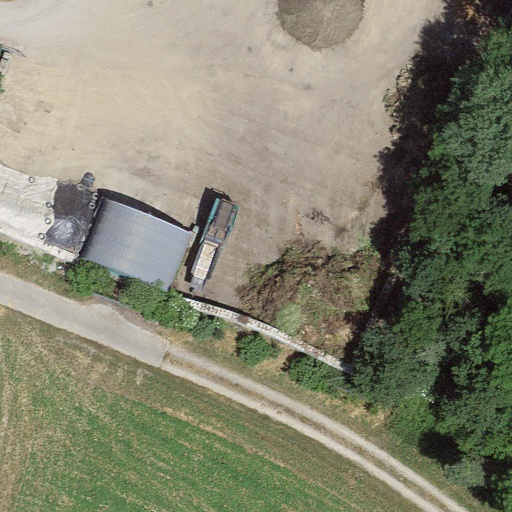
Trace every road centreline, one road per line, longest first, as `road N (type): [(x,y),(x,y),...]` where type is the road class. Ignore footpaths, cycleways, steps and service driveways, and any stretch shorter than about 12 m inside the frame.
road 1 (track): [(169,344),(356,434),(464,511)]
road 2 (unclassified): [(0,257),(169,344)]
